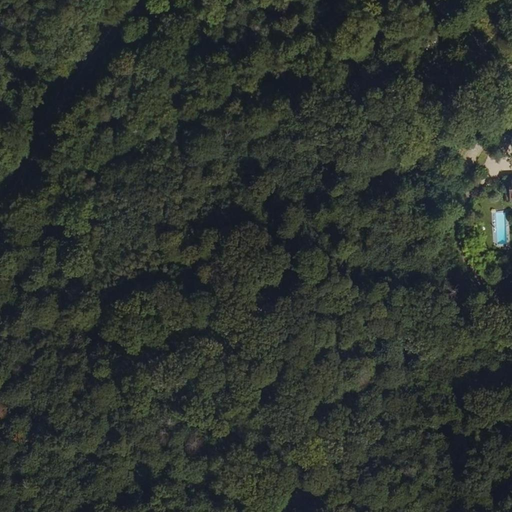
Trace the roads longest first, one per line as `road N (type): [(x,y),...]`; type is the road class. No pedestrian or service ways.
road 1 (secondary): [(0,222),(107,46),(146,0)]
road 2 (unknown): [(511,305),(463,250),(457,216),(468,191)]
